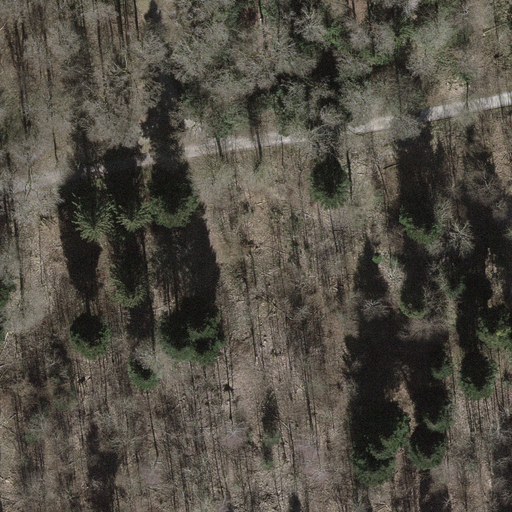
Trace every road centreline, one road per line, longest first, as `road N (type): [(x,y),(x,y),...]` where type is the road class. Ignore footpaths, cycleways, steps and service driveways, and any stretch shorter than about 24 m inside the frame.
road 1 (track): [(0,186),(511,98)]
road 2 (track): [(230,146),(192,120),(169,87),(158,0)]
